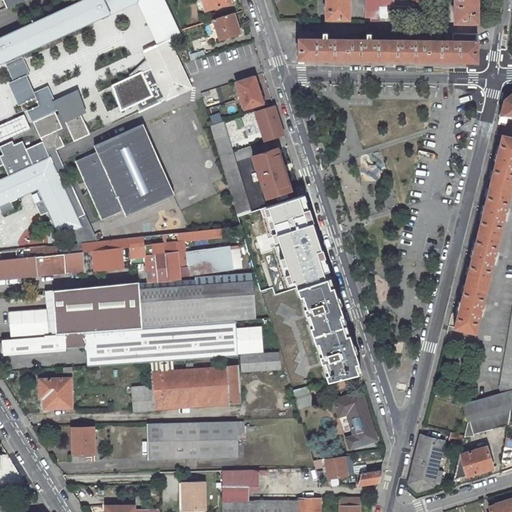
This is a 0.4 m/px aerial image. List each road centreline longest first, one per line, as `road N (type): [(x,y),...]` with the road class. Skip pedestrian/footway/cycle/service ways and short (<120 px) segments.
road 1 (residential): [(402,438),(285,76)]
road 2 (residential): [(402,438),(493,75)]
road 3 (unknown): [(293,462),(34,467)]
road 4 (residential): [(493,75),(285,76)]
road 5 (residential): [(389,511),(511,478)]
